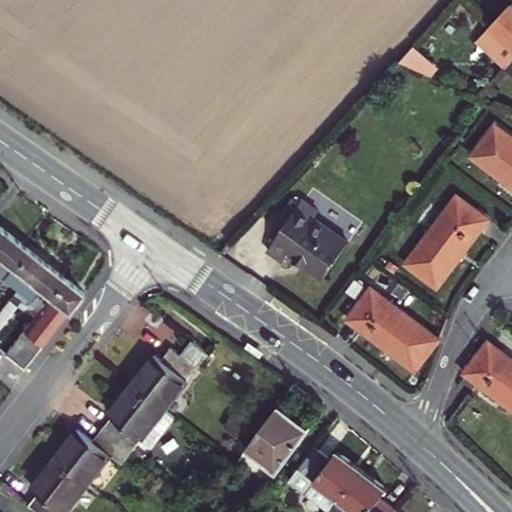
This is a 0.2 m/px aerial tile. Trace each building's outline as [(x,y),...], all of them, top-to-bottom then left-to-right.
[(511,3),(489,27),(479,37),(496,53),(499,50),(509,61),(504,66),(511,73),(511,3)] [(476,40),(504,66),(509,61),(499,50),(496,53),(479,37),(476,40)] [(511,186),(511,136),(495,124),(471,156),(511,186)] [(437,287),(489,219),(457,195),(405,263),(437,287)] [(284,262),(289,254),(298,260),(323,278),(348,242),(313,218),(318,211),(303,200),(267,250),(284,262)] [(0,274),(6,279),(30,249),(13,236),(0,225),(0,274)] [(45,262),(30,249),(6,279),(19,290),(15,294),(21,299),(27,304),(40,287),(52,297),(66,277),(45,262)] [(75,285),(66,277),(52,297),(38,314),(7,354),(24,367),(84,292),(75,285)] [(394,279),(386,289),(401,301),(409,290),(394,279)] [(416,371),(439,339),(371,287),(347,319),(381,344),(416,371)] [(21,299),(15,294),(0,313),(0,320),(2,322),(21,299)] [(27,304),(21,299),(12,311),(18,315),(27,304)] [(192,340),(180,355),(197,368),(209,353),(192,340)] [(511,359),(488,341),(464,373),(510,408),(511,409),(511,359)] [(146,366),(132,384),(165,409),(197,368),(180,355),(170,347),(161,359),(155,354),(146,366)] [(176,418),(165,409),(132,384),(115,404),(109,413),(111,415),(102,428),(132,451),(136,446),(142,438),(153,447),(176,418)] [(293,417),(278,406),(266,422),(247,448),(277,471),(309,429),(293,417)] [(123,463),(132,451),(102,428),(92,440),(78,428),(68,440),(55,458),(87,483),(110,454),(123,463)] [(136,446),(132,451),(143,459),(147,454),(136,446)] [(329,511),(330,511),(362,470),(348,459),(337,450),(331,458),(316,447),(289,482),(329,511)] [(38,511),(65,511),(87,483),(55,458),(39,477),(31,487),(37,492),(28,504),(38,511)] [(374,479),(362,470),(330,511),(396,511),(398,510),(382,498),(388,489),(374,479)]
